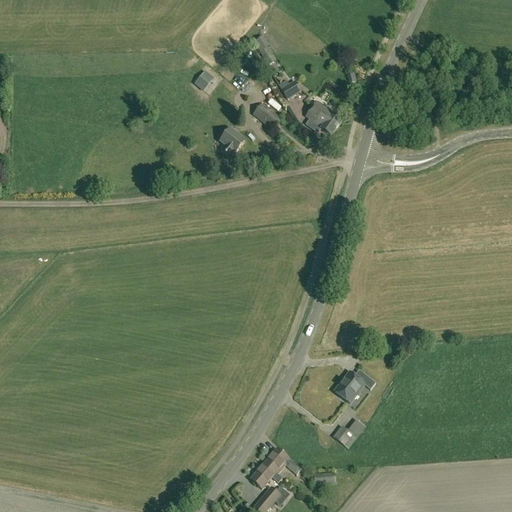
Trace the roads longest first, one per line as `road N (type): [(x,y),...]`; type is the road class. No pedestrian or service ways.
road 1 (secondary): [(195,511),(286,382),(358,162)]
road 2 (secondary): [(358,162),(422,0)]
road 3 (unclassified): [(358,162),(420,160),(471,136),(511,132)]
